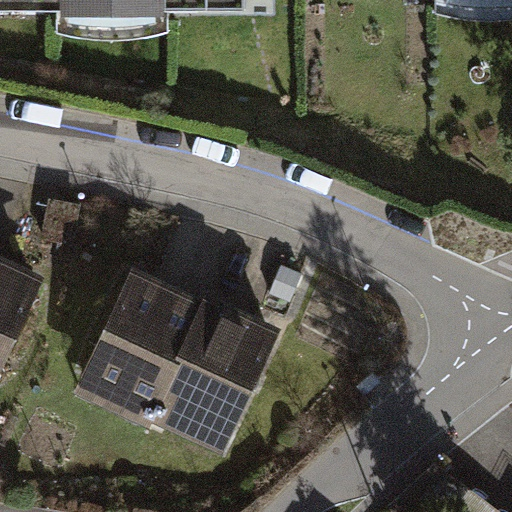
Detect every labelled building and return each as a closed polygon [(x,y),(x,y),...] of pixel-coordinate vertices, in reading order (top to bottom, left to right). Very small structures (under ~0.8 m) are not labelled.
[(169,0),(58,0),(58,4),(85,10),(111,10),(143,9),(170,2),(169,0)] [(511,0),(434,0),(435,6),(462,11),(491,13),(511,11),(511,0)] [(0,248),(0,372),(50,274),(0,248)] [(157,429),(227,463),(290,335),(214,298),(209,308),(137,272),(75,397),(153,436),(157,429)] [(503,511),(435,462),(385,510),(387,511),(503,511)]
